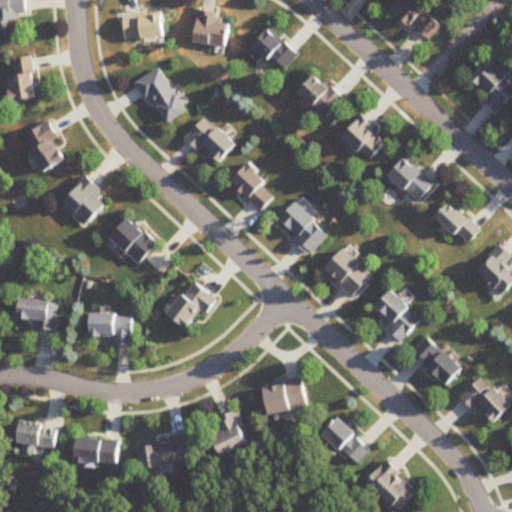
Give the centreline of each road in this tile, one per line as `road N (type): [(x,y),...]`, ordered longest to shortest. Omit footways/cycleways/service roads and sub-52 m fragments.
road 1 (residential): [(76,0),(88,83),(106,122),(458,459),(486,511)]
road 2 (residential): [(0,374),(121,392),(158,388),(226,356),(287,294)]
road 3 (residential): [(309,0),(511,189)]
